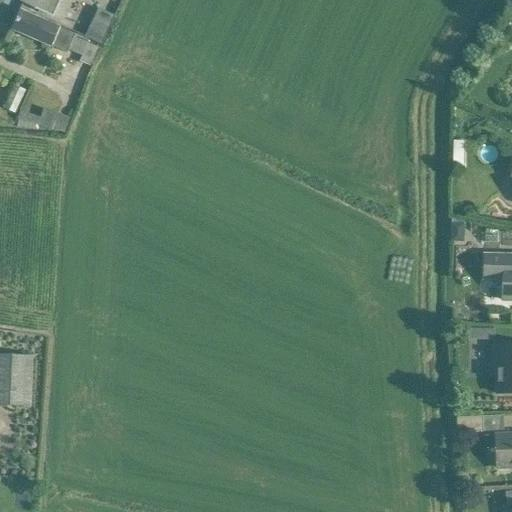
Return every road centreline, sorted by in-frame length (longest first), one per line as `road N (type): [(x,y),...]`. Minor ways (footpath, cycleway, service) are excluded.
road 1 (unknown): [(118,217),(363,281),(377,478),(364,487),(68,437),(43,453),(40,511)]
road 2 (unknown): [(232,0),(149,224)]
road 3 (unknown): [(426,0),(389,50),(260,0)]
